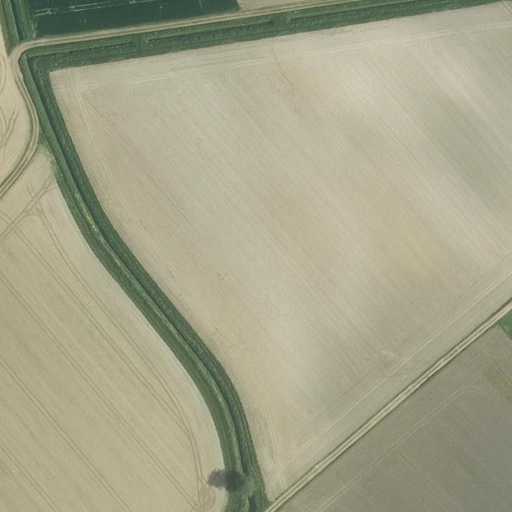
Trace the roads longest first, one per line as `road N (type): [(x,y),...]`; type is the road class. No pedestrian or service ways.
road 1 (track): [(345,0),(17,53),(36,140),(0,189)]
road 2 (track): [(268,511),(511,305)]
